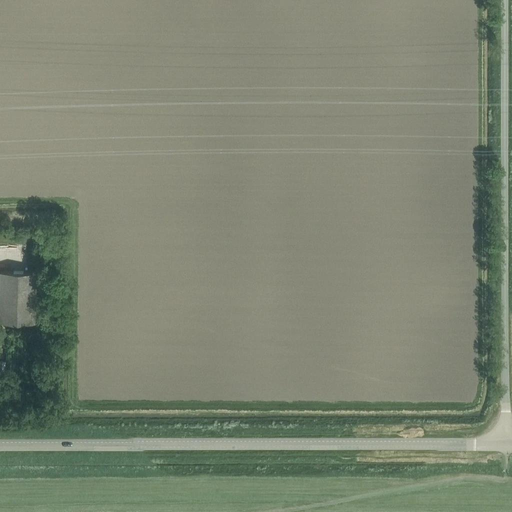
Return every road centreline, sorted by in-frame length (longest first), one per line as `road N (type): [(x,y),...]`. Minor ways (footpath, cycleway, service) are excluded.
road 1 (unclassified): [(505,445),(0,445)]
road 2 (unclassified): [(505,445),(505,0)]
